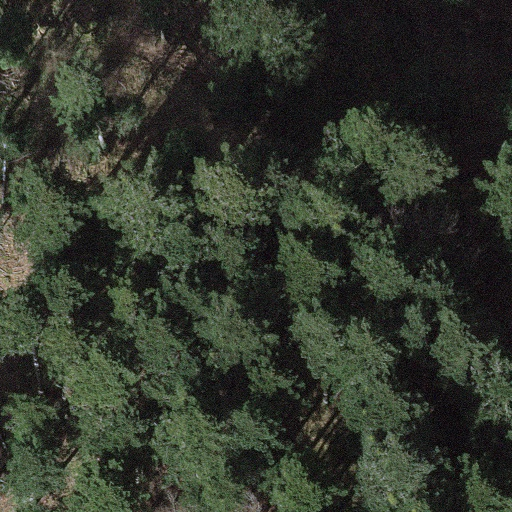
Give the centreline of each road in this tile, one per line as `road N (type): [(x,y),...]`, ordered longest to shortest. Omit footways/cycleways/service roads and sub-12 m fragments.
road 1 (track): [(511,151),(450,169),(317,180),(222,213),(155,282),(109,352),(82,407),(75,511)]
road 2 (track): [(263,511),(383,469),(511,441)]
